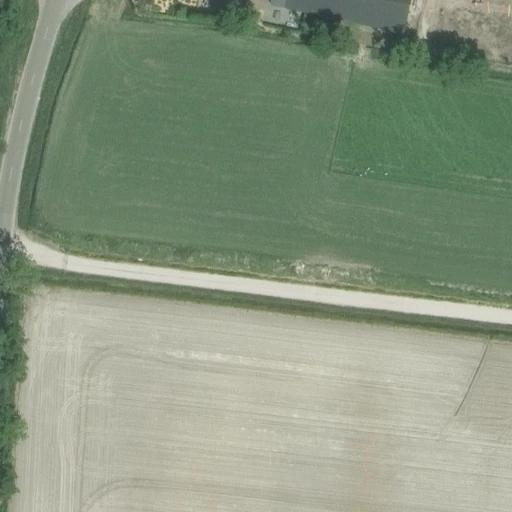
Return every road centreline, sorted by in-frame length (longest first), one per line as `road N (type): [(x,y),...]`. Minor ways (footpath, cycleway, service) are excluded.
road 1 (track): [(6,249),(511,313)]
road 2 (unclassified): [(0,359),(8,221),(52,0)]
